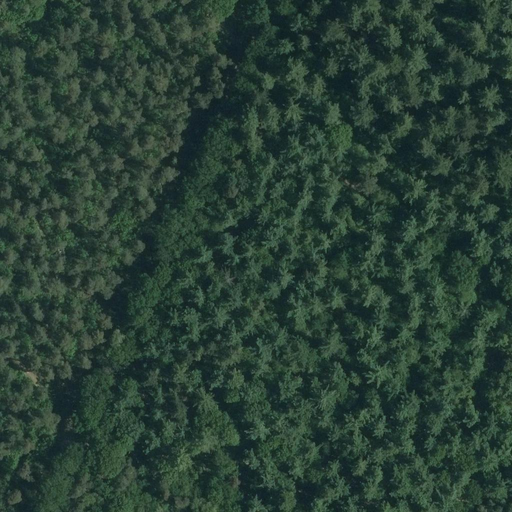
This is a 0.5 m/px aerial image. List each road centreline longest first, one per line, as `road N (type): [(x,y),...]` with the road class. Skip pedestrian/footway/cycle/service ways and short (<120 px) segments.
road 1 (track): [(59,511),(88,430),(244,98),(232,93),(249,49)]
road 2 (track): [(511,307),(186,453),(138,434),(87,436)]
road 3 (track): [(227,436),(261,487),(347,490),(370,499),(377,511)]
road 4 (track): [(186,453),(61,507)]
road 5 (track): [(88,430),(0,345)]
